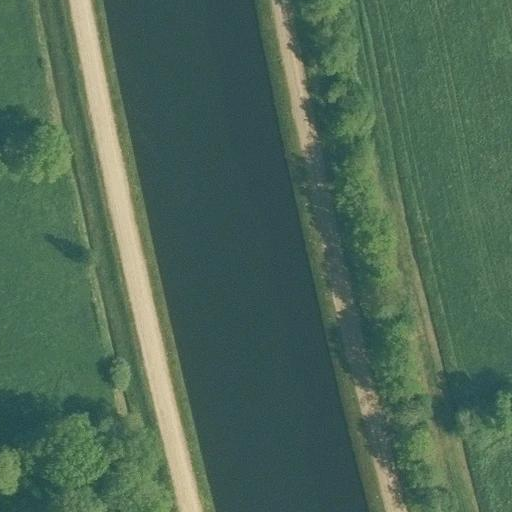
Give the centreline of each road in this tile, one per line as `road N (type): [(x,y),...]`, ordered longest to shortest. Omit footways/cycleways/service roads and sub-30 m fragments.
road 1 (track): [(277,0),(394,511)]
road 2 (track): [(191,511),(81,0)]
